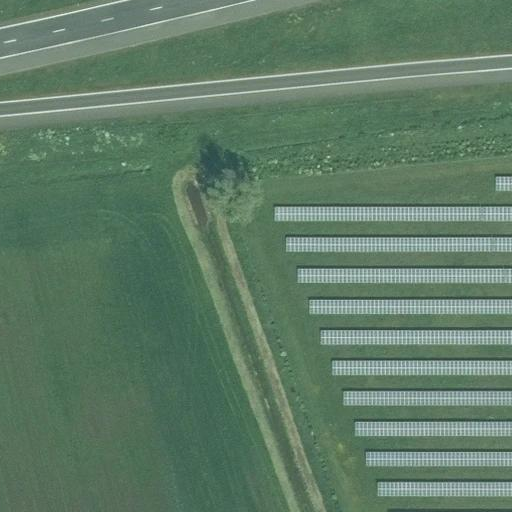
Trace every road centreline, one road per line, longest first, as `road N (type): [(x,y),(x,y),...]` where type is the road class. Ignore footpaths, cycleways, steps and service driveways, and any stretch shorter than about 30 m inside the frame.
road 1 (motorway): [(0,113),(511,67)]
road 2 (motorway): [(0,45),(205,0)]
